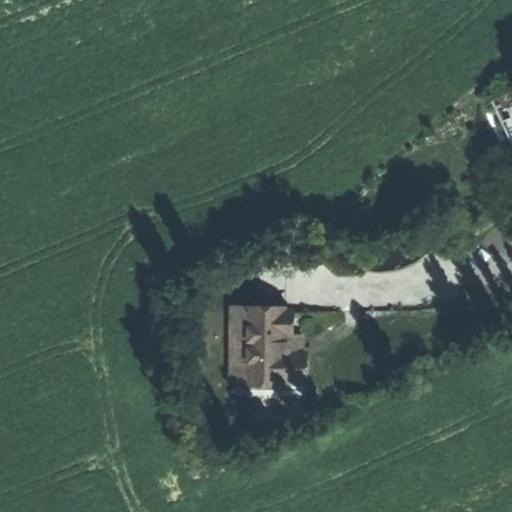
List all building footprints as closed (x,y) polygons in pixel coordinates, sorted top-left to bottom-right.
[(251,301),(251,311),(284,311),(284,301),(251,301)] [(308,395),(308,379),(251,379),(251,311),(236,311),(237,396),(308,395)] [(284,311),(251,311),(251,379),(308,379),(308,355),(293,355),(293,333),(292,311),(284,311)] [(308,311),(292,311),(293,333),(308,333),(308,311)] [(308,333),(293,333),(293,355),(308,355),(308,333)]
